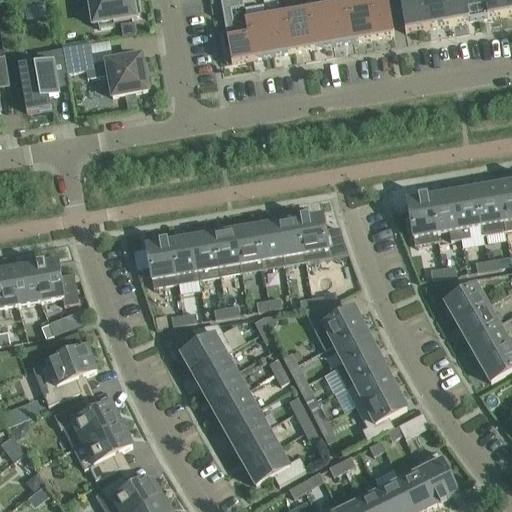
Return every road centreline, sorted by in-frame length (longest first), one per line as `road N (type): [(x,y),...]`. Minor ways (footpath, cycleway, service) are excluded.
road 1 (residential): [(210,511),(176,467),(122,346),(80,225),(65,153)]
road 2 (residential): [(511,74),(190,132)]
road 3 (residential): [(356,242),(428,393),(511,506)]
road 4 (residential): [(190,132),(168,0)]
road 5 (residential): [(190,132),(65,153)]
